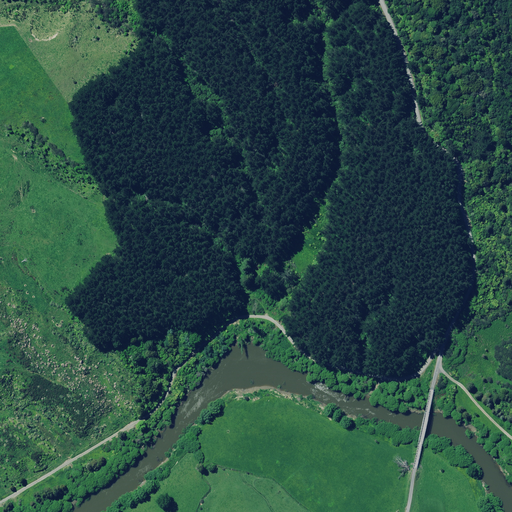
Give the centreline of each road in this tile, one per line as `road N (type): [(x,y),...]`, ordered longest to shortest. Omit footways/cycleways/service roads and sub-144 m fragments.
road 1 (unclassified): [(0,500),(150,413),(179,365),(235,318),(271,319),(308,356),(389,379),(419,373),(448,331)]
road 2 (unclassified): [(380,0),(422,132),(459,168),(473,273),(448,331)]
road 3 (unclassified): [(407,511),(431,390)]
